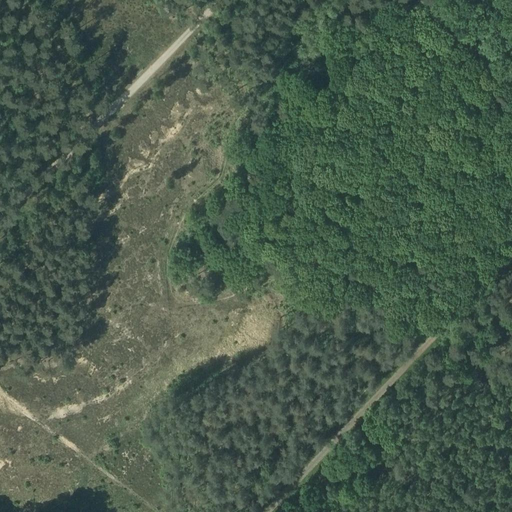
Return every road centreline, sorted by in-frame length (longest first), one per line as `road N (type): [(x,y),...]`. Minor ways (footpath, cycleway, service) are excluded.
road 1 (track): [(247,511),(511,235)]
road 2 (track): [(218,0),(0,216)]
road 3 (track): [(0,384),(155,511)]
